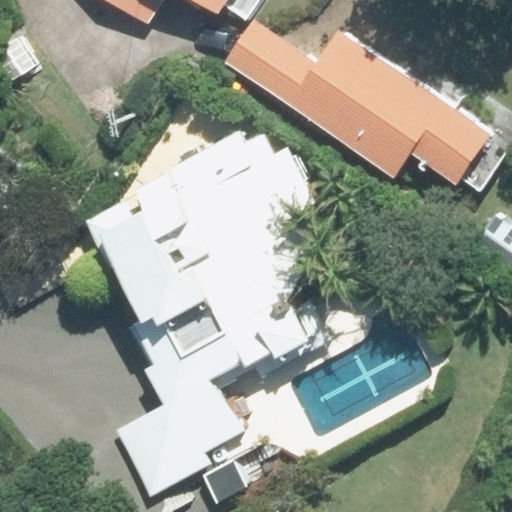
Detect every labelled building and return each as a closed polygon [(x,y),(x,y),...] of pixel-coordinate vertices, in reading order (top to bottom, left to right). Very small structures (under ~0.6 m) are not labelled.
[(168,0),(216,0),(232,10),(238,0),(123,0),(155,21),(168,0)] [(500,131),(344,27),(324,58),(259,15),(231,59),(406,176),(422,151),(467,180),(500,131)] [(253,142),(246,129),(179,166),(181,171),(96,218),(122,267),(133,261),(162,315),(147,324),(169,363),(158,368),(176,398),(123,427),(158,494),(217,463),(210,451),(253,429),(224,377),(260,357),(269,375),(336,338),(310,288),(340,225),(297,146),(285,152),(273,132),(253,142)] [(511,217),(502,211),(481,243),(511,262),(511,217)] [(240,459),(211,475),(226,501),(255,486),(240,459)]
